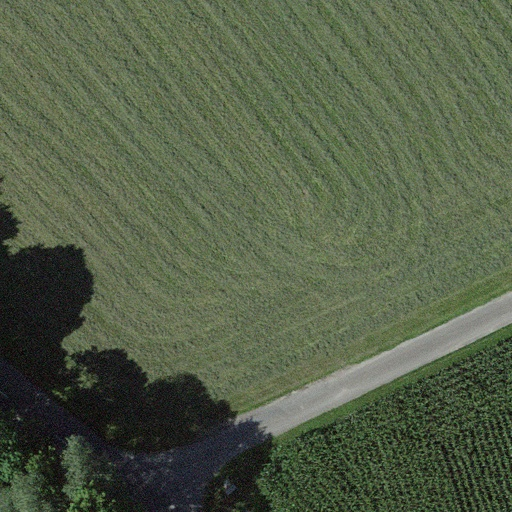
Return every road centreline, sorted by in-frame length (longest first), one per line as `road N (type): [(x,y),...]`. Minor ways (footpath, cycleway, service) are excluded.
road 1 (track): [(511,312),(131,494)]
road 2 (tertiary): [(0,387),(147,511)]
